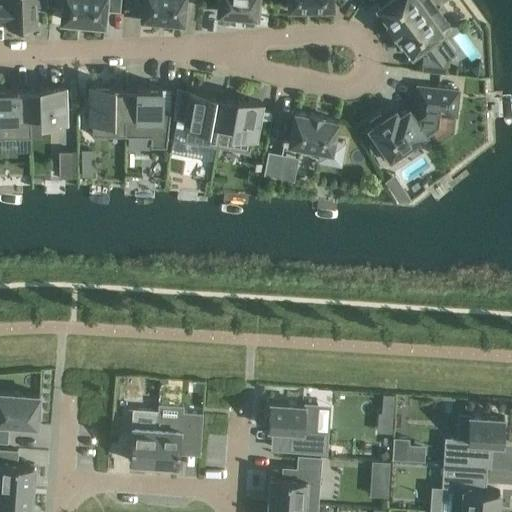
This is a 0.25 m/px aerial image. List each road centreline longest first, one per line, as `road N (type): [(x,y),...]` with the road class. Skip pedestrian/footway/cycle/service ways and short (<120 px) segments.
road 1 (residential): [(202,50),(351,33),(371,49),(359,88),(261,72)]
road 2 (residential): [(202,50),(0,56)]
road 3 (residential): [(65,478),(231,491)]
